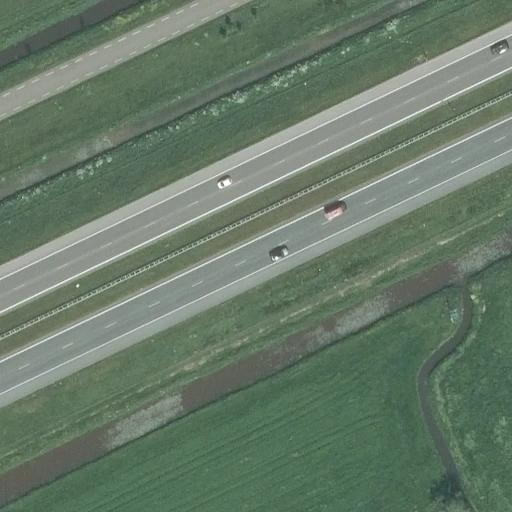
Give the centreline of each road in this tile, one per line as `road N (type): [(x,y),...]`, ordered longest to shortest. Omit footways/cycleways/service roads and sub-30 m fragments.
road 1 (motorway): [(0,375),(511,129)]
road 2 (motorway): [(511,51),(0,296)]
road 3 (secondary): [(0,109),(226,0)]
